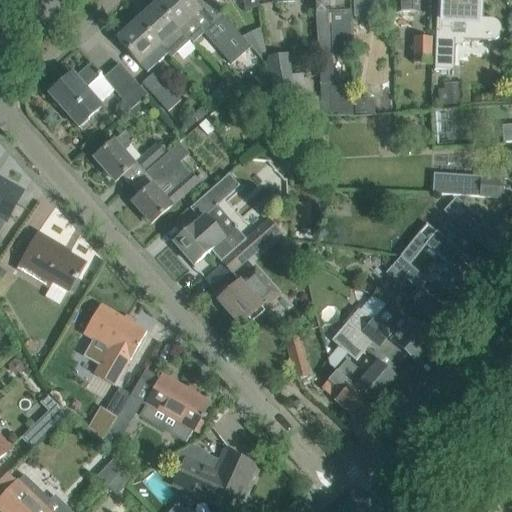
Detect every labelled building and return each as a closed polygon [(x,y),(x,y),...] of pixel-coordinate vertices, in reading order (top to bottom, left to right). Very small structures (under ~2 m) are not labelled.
[(241,77),(261,60),(258,56),(242,37),(209,0),(160,0),(156,4),(190,42),(191,41),(193,43),(204,34),(241,77)] [(243,0),(245,9),(258,8),(256,0),(243,0)] [(352,57),(349,0),(314,0),(318,58),(352,57)] [(354,0),(355,17),(372,17),(371,0),(354,0)] [(393,0),(394,15),(418,14),(416,0),(393,0)] [(482,19),(483,15),(483,0),(436,0),(434,70),(453,71),(454,46),(463,46),(463,40),(488,42),(492,41),(496,39),(498,38),(500,36),(501,34),(501,30),(501,28),(500,26),(498,24),(497,22),(494,20),(493,20),(489,19),(482,19)] [(171,58),(190,42),(156,4),(137,22),(167,55),(168,55),(171,58)] [(167,55),(137,22),(117,40),(147,73),(167,55)] [(261,28),(242,37),(258,56),(265,53),(261,28)] [(430,65),(431,38),(414,38),(414,65),(430,65)] [(295,93),(288,54),(267,57),(273,96),(295,93)] [(131,111),(147,96),(120,65),(104,79),(101,76),(91,64),(75,78),(72,75),(49,95),(74,123),(83,115),(88,120),(101,108),(99,105),(114,91),(131,111)] [(143,85),(168,113),(181,101),(155,74),(143,85)] [(237,91),(227,80),(218,89),(207,100),(217,110),(237,91)] [(319,97),(320,111),(320,110),(320,115),(352,116),(352,85),(320,86),(321,97),(319,97)] [(320,111),(319,97),(274,101),(273,145),(286,145),(287,114),(320,111)] [(212,108),(206,101),(200,107),(200,108),(192,116),(197,121),(196,122),(192,118),(182,127),(187,132),(212,108)] [(511,125),(502,126),(503,143),(511,142),(511,125)] [(115,183),(130,170),(134,166),(122,152),(135,142),(126,132),(114,142),(113,142),(94,159),(115,183)] [(167,155),(146,173),(156,184),(195,148),(186,138),(166,155),(167,155)] [(157,144),(136,162),(146,173),(167,155),(166,155),(157,144)] [(504,180),(434,175),(433,195),(503,199),(504,180)] [(0,219),(5,223),(22,193),(0,180),(0,219)] [(152,186),(147,190),(132,203),(151,225),(166,212),(171,207),(183,196),(175,186),(162,198),(152,186)] [(291,187),(291,226),(318,226),(318,186),(291,187)] [(194,266),(211,251),(220,262),(245,240),(236,229),(237,229),(235,226),(234,227),(235,228),(229,234),(210,213),(217,207),(218,209),(219,208),(217,206),(216,206),(206,195),(189,209),(200,221),(194,226),(174,244),(173,243),(172,244),(194,268),(194,267),(194,266)] [(511,254),(511,226),(511,225),(503,218),(492,231),(476,217),(464,230),(456,223),(442,238),(467,260),(480,245),(502,265),(511,254)] [(245,240),(220,262),(231,274),(255,253),(256,255),(281,233),(269,220),(245,240)] [(437,289),(446,298),(461,311),(481,289),(474,283),(482,273),(467,260),(442,238),(436,233),(427,225),(401,257),(409,265),(425,246),(453,271),(437,289)] [(28,253),(18,270),(49,289),(52,284),(67,292),(74,281),(75,281),(77,278),(76,277),(84,263),(38,236),(28,253)] [(427,281),(409,265),(401,257),(382,278),(391,285),(400,275),(418,291),(427,281)] [(251,323),(264,312),(261,308),(277,294),(255,269),(229,292),(225,286),(214,296),(240,326),(248,319),(251,323)] [(411,311),(424,323),(439,336),(455,319),(425,293),(414,306),(403,295),(400,298),(379,286),(373,296),(408,315),(411,311)] [(93,375),(115,387),(129,362),(130,362),(147,333),(100,306),(86,297),(77,311),(92,320),(83,335),(107,349),(93,375)] [(349,322),(373,343),(378,347),(387,337),(416,362),(438,337),(386,305),(372,322),(359,311),(349,322)] [(349,322),(331,341),(338,348),(348,355),(356,362),(364,353),(373,343),(349,322)] [(285,341),(295,380),(309,376),(298,337),(285,341)] [(336,350),(329,359),(331,367),(335,370),(345,359),(348,355),(338,348),(336,350)] [(345,359),(335,370),(336,372),(376,407),(399,381),(391,374),(390,373),(375,360),(374,361),(362,374),(345,359)] [(336,372),(321,389),(360,425),(376,407),(336,372)] [(209,403),(163,376),(142,412),(153,419),(157,412),(176,423),(169,434),(185,444),(200,419),(202,420),(203,417),(201,416),(209,403)] [(106,413),(117,419),(130,396),(119,390),(106,413)] [(68,413),(50,395),(41,404),(49,412),(40,422),(50,432),(68,413)] [(109,433),(120,439),(141,402),(130,396),(117,419),(109,433)] [(0,439),(0,458),(10,451),(0,439)] [(203,500),(202,502),(224,511),(234,511),(241,500),(242,500),(246,491),(245,490),(255,467),(225,453),(215,474),(205,469),(205,468),(185,459),(184,461),(187,462),(176,487),(203,500)] [(97,476),(97,477),(108,488),(125,468),(115,458),(97,476)] [(482,462),(456,489),(473,505),(499,478),(482,462)] [(125,468),(108,488),(117,497),(135,478),(125,468)] [(9,492),(0,500),(0,511),(1,511),(49,511),(45,508),(51,501),(24,476),(18,482),(9,492)]
